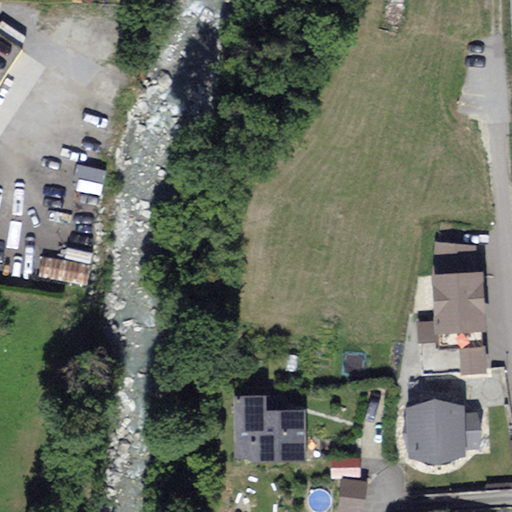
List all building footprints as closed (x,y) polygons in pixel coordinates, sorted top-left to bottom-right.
[(436,248),(438,274),(477,272),(475,245),(436,248)] [(486,369),(480,272),(477,272),(438,274),(434,274),(437,322),(420,323),(423,370),(463,368),(463,371),(486,369)] [(287,403),(287,395),(233,396),(235,461),(305,459),(304,455),(303,409),(287,409),(287,403)] [(464,413),(464,402),(435,399),(408,405),(412,460),(439,462),(466,456),(466,447),(480,447),(477,412),(464,413)] [(361,511),(365,483),(345,480),(340,511),(345,511),(361,511)]
